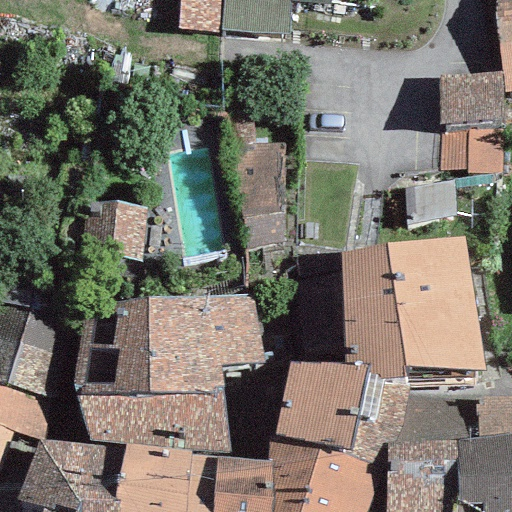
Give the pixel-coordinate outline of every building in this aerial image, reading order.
[(223,47),(229,0),(190,0),(185,42),(223,47)] [(511,0),(493,0),(501,73),(503,93),(511,91),(511,0)] [(250,42),(292,48),(297,13),(255,7),(250,42)] [(501,73),(437,76),(439,125),(503,121),(503,93),(501,73)] [(253,122),(226,123),(226,149),(245,251),(283,245),(284,143),(254,144),(253,122)] [(500,129),(440,135),(437,170),(466,170),(465,174),(501,173),(500,129)] [(452,183),(401,190),(405,226),(455,216),(452,183)] [(145,208),(84,201),(77,258),(139,265),(145,208)] [(463,239),(386,244),(405,368),(401,369),(402,380),(408,381),(472,379),(472,372),(484,371),(463,239)] [(405,368),(386,244),(341,252),(345,364),(367,365),(368,377),(402,380),(401,369),(405,368)] [(253,295),(81,304),(73,387),(88,442),(122,446),(190,452),(229,454),(221,367),(261,364),(253,295)] [(68,321),(0,305),(0,383),(51,396),(68,321)] [(350,454),(368,377),(367,365),(345,364),(289,361),(271,443),(350,454)] [(511,511),(511,396),(476,398),(405,396),(408,381),(402,380),(368,377),(350,454),(348,459),(366,461),(389,464),(384,511),(511,511)] [(42,442),(51,396),(0,383),(0,461),(4,447),(33,454),(38,441),(42,442)] [(112,499),(122,446),(88,442),(88,446),(42,442),(38,441),(33,454),(15,499),(40,506),(37,511),(117,511),(118,501),(112,499)] [(350,454),(271,443),(264,459),(272,460),(269,511),(364,511),(373,494),(368,467),(366,461),(348,459),(350,454)] [(190,452),(122,446),(112,499),(118,501),(117,511),(210,511),(217,459),(190,455),(190,452)] [(264,459),(217,459),(210,511),(269,511),(272,460),(264,459)]
